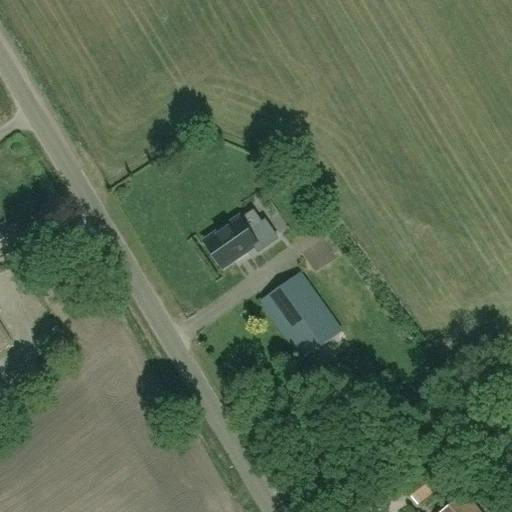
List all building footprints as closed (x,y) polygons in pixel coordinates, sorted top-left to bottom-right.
[(240,219),(206,243),(223,267),(254,246),(259,252),(278,239),(266,221),(262,223),(249,232),(241,220),(240,219)] [(352,229),(312,257),(386,362),(404,349),(399,343),(412,334),(409,329),(402,333),(392,320),(408,309),(387,279),(352,229)] [(194,314),(228,291),(188,233),(154,257),(194,314)] [(0,256),(10,250),(0,234),(0,256)] [(383,249),(397,271),(420,258),(406,235),(383,249)] [(300,274),(261,301),(303,360),(342,332),(300,274)] [(0,351),(13,343),(0,322),(0,351)] [(303,433),(319,421),(290,385),(274,396),(303,433)] [(468,427),(479,439),(488,431),(493,436),(511,419),(511,403),(504,395),(468,427)] [(418,505),(443,486),(429,469),(405,488),(418,505)] [(479,511),(465,494),(442,511),(479,511)]
